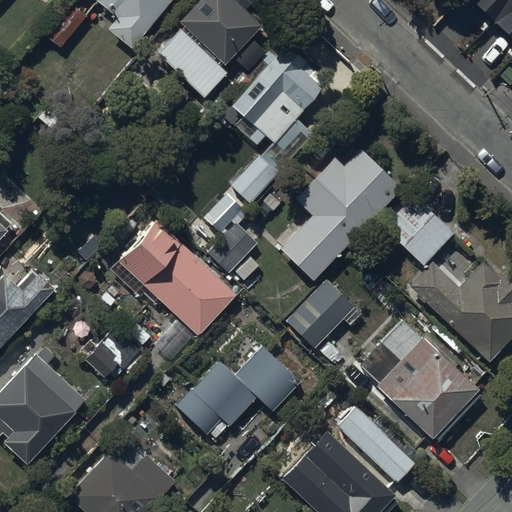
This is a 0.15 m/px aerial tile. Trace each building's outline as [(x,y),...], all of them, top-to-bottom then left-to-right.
[(59,46),(85,13),(68,0),(66,0),(41,32),(59,46)] [(166,0),(97,0),(115,14),(106,25),(131,45),(166,0)] [(260,22),(236,0),(192,0),(176,18),(222,61),(260,22)] [(511,0),(472,0),(511,36),(511,0)] [(326,77),(283,41),(229,102),(273,139),(326,77)] [(401,185),(359,145),(342,163),(333,154),(293,196),(311,213),(278,247),(311,279),(401,185)] [(258,149),(229,179),(248,198),(278,167),(258,149)] [(421,263),(453,230),(412,190),(380,223),(421,263)] [(234,292),(155,217),(116,258),(195,333),(234,292)] [(227,269),(256,240),(236,220),(207,249),(227,269)] [(511,264),(510,263),(498,276),(481,260),(457,285),(430,259),(406,283),(487,360),(511,334),(511,264)] [(0,339),(52,284),(37,269),(20,287),(2,270),(0,272),(0,339)] [(359,312),(323,277),(283,318),(312,347),(343,316),(350,322),(359,312)] [(111,321),(82,351),(102,372),(106,368),(113,374),(121,365),(125,369),(128,366),(131,369),(144,356),(136,348),(137,346),(111,321)] [(476,386),(421,334),(374,383),(430,435),(432,433),(437,438),(479,393),(475,389),(476,386)] [(219,355),(175,399),(205,429),(221,413),(228,420),(256,391),(270,406),(299,377),(261,340),(233,369),(219,355)] [(25,460),(84,396),(34,351),(0,387),(0,429),(5,434),(1,438),(25,460)] [(413,461),(354,404),(336,423),(394,480),(413,461)] [(86,511),(140,511),(172,478),(144,451),(142,454),(120,433),(64,491),(86,511)] [(318,511),(387,511),(399,500),(328,433),(283,479),(318,511)]
